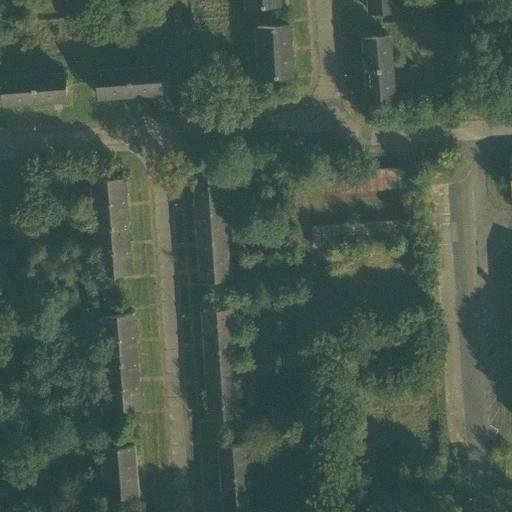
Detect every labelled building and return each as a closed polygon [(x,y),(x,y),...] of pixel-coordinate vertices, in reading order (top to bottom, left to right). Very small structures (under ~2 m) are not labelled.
[(360,0),(361,9),(396,8),(395,0),(360,0)] [(289,73),(287,20),(249,22),(251,74),(289,73)] [(356,32),(358,99),(392,97),(389,31),(356,32)] [(154,92),(153,67),(88,70),(89,95),(154,92)] [(0,102),(66,98),(64,68),(0,71),(0,102)] [(187,166),(192,279),(223,277),(217,165),(187,166)] [(411,167),(308,175),(310,195),(413,187),(411,167)] [(88,174),(92,272),(126,271),(122,173),(88,174)] [(415,219),(312,227),(313,247),(416,240),(415,219)] [(415,243),(334,249),(335,271),(417,265),(415,243)] [(419,296),(337,301),(338,322),(421,316),(419,296)] [(226,304),(196,305),(201,415),(232,413),(226,304)] [(104,409),(137,406),(130,309),(98,311),(104,409)] [(108,443),(111,493),(134,492),(131,441),(108,443)] [(246,505),(246,441),(215,441),(215,505),(246,505)]
